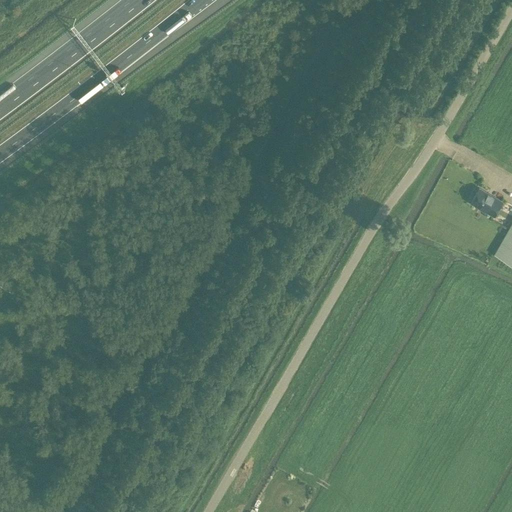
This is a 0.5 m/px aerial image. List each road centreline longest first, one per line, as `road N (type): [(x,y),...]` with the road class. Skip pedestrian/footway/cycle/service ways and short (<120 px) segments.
road 1 (tertiary): [(207,511),(374,216),(450,115),(511,8)]
road 2 (motorway): [(0,153),(201,0)]
road 3 (motorway): [(137,0),(0,106)]
